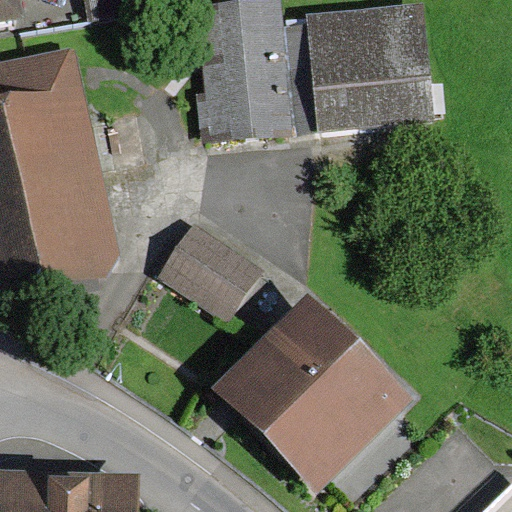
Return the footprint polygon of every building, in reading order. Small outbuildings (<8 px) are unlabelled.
[(21,0),(0,0),(0,30),(27,24),(21,0)] [(289,7),(198,17),(211,146),(436,124),(426,25),(292,39),(289,7)] [(80,59),(0,75),(0,308),(125,284),(80,59)] [(196,240),(167,284),(233,328),(262,284),(196,240)] [(317,322),(233,412),(337,509),(421,420),(317,322)] [(148,511),(148,501),(0,499),(0,511),(148,511)]
